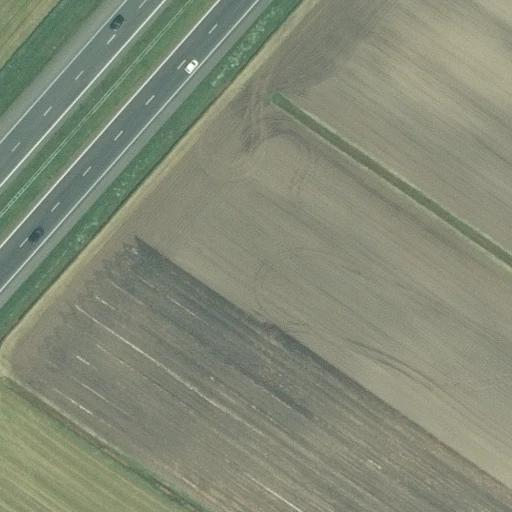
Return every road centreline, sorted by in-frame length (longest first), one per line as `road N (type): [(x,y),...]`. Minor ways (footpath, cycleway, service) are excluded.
road 1 (motorway): [(0,269),(238,0)]
road 2 (motorway): [(149,0),(0,168)]
